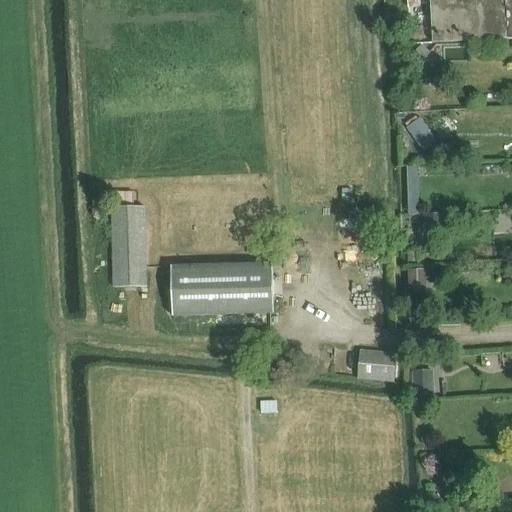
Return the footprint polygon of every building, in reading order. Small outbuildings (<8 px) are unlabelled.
[(511,0),(430,0),(433,45),(437,44),(511,40),(511,0)] [(420,47),(413,55),(421,62),(428,54),(420,47)] [(437,143),(419,120),(418,121),(409,128),(406,129),(424,153),(437,143)] [(148,289),(145,207),(111,208),(113,289),(148,289)] [(445,230),(444,215),(425,216),(425,231),(445,230)] [(418,263),(418,254),(408,254),(408,263),(418,263)] [(274,314),(273,264),(172,267),(174,317),(274,314)] [(428,289),(427,269),(408,270),(409,290),(428,289)] [(396,354),(360,351),(358,380),(394,384),(396,354)] [(435,395),(434,371),(412,372),(414,396),(435,395)] [(277,402),(261,403),(261,415),(278,414),(277,402)]
